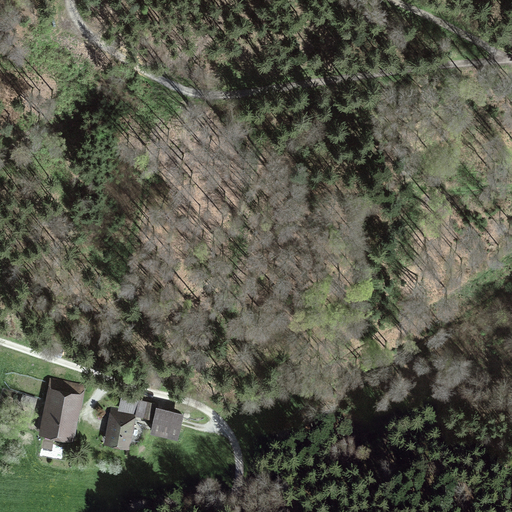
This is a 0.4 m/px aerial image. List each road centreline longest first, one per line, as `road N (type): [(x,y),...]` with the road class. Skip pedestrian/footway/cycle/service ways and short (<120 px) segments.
road 1 (track): [(67,0),(90,38),(186,92),(225,95),(409,65),(511,59)]
road 2 (track): [(223,511),(238,481),(236,445),(202,406),(0,342)]
road 3 (track): [(400,0),(511,67)]
